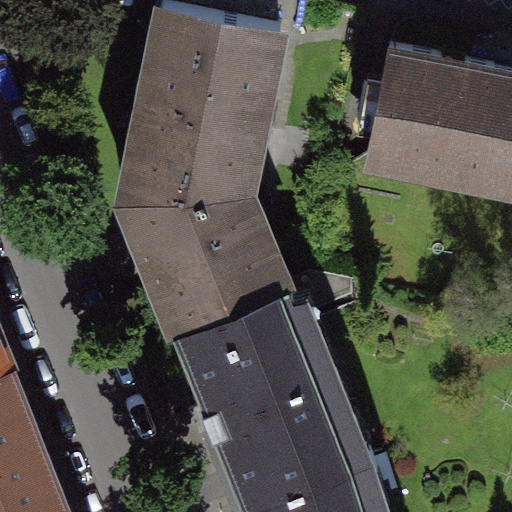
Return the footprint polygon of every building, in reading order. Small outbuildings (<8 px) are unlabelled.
[(222,8),(185,0),(164,0),(126,194),(251,183),(283,21),(222,8)] [(511,179),(511,65),(393,42),(371,151),(511,179)] [(126,194),(179,325),(291,280),(251,183),(126,194)] [(179,325),(249,499),(361,457),(291,280),(179,325)] [(0,363),(12,359),(0,329),(0,363)] [(0,511),(72,511),(12,359),(0,363),(0,511)] [(249,499),(253,511),(378,511),(361,457),(249,499)]
